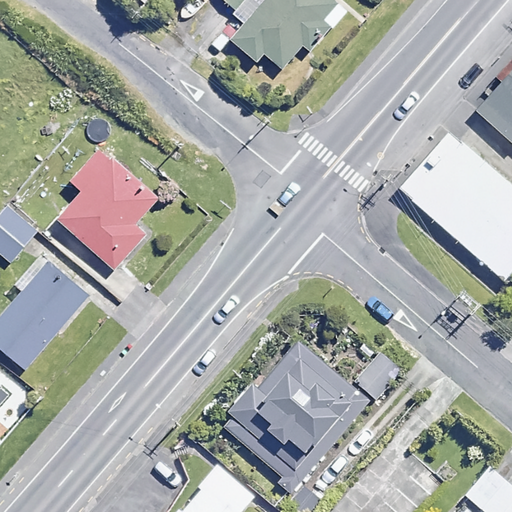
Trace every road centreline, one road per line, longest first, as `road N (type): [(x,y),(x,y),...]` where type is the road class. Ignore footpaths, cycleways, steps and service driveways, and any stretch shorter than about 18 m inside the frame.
road 1 (tertiary): [(280,220),(30,511)]
road 2 (residential): [(30,0),(280,220)]
road 3 (residential): [(511,419),(280,220)]
road 4 (tertiary): [(469,0),(280,220)]
